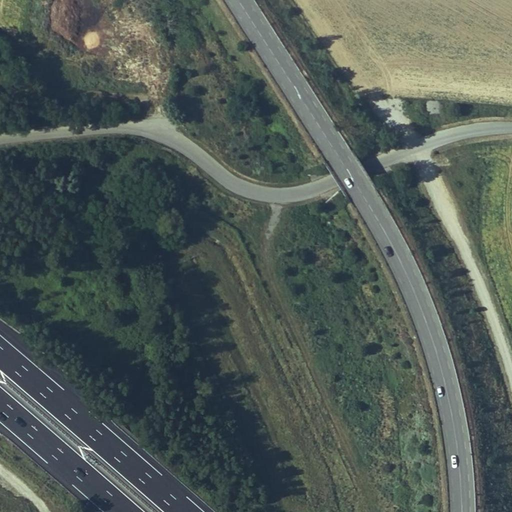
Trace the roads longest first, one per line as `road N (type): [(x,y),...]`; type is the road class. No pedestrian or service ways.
road 1 (primary): [(242,0),(372,205),(430,328),(460,511)]
road 2 (tertiary): [(0,139),(135,130),(168,138),(233,185),(272,198),(304,196),(442,138),(511,132)]
road 3 (motorway): [(182,511),(0,353)]
road 4 (track): [(168,138),(156,101),(0,84)]
road 5 (motorway): [(0,403),(126,511)]
